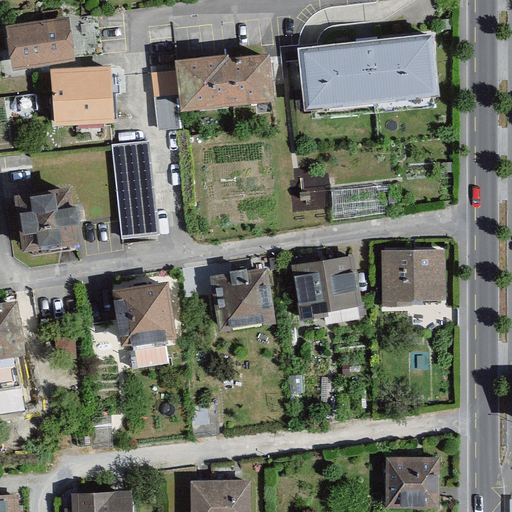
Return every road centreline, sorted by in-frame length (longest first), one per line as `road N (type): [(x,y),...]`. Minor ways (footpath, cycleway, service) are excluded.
road 1 (residential): [(46,511),(55,484),(85,470),(486,420)]
road 2 (residential): [(330,0),(132,28),(142,131),(164,143),(177,260)]
road 3 (residential): [(177,260),(485,216)]
road 4 (unclassified): [(485,216),(483,0)]
road 5 (unclassified): [(486,420),(485,216)]
road 6 (residential): [(0,286),(177,260)]
